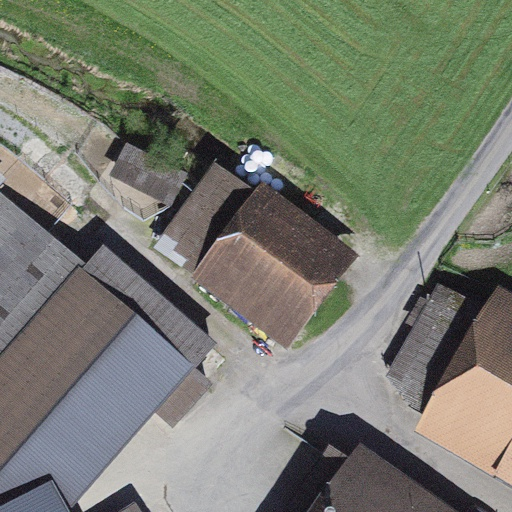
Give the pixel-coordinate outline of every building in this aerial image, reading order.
[(129,154),(117,183),(172,207),(184,178),(129,154)] [(206,386),(188,370),(209,345),(110,258),(88,283),(0,206),(0,498),(15,511),(23,511),(137,382),(178,417),(206,386)] [(326,275),(267,231),(236,271),(215,255),(196,280),(275,342),(326,275)] [(511,462),(511,325),(437,297),(393,375),(441,402),(438,407),(443,423),(511,462)] [(334,462),(298,511),(412,511),(416,508),(363,470),(357,478),(334,462)]
